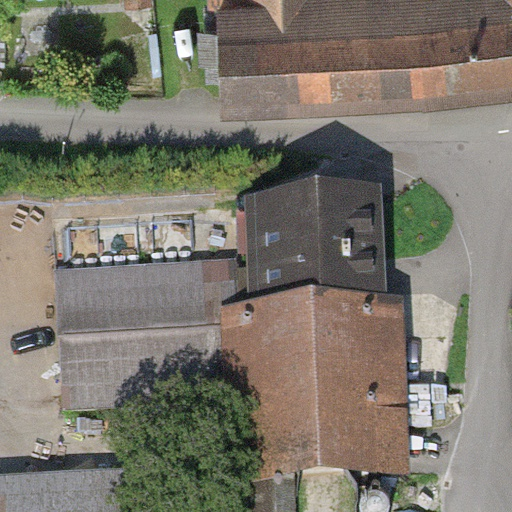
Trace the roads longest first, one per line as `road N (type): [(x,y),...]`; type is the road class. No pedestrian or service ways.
road 1 (residential): [(0,126),(94,136),(505,139)]
road 2 (residential): [(478,504),(502,270),(505,139)]
